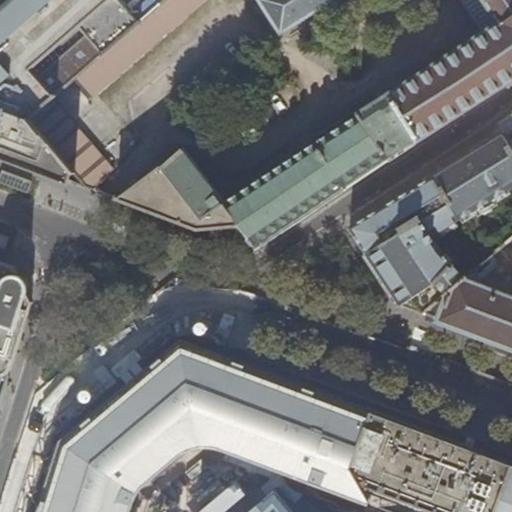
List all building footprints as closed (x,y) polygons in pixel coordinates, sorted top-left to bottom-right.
[(0,0),(0,36),(29,70),(78,28),(101,55),(155,8),(148,0),(0,0)] [(164,0),(155,8),(101,55),(80,74),(96,93),(202,0),(261,0),(282,31),(330,0),(164,0)] [(511,0),(463,0),(485,33),(227,202),(187,148),(163,165),(162,164),(116,198),(199,229),(237,226),(238,225),(248,237),(247,238),(251,244),(252,243),(256,247),(253,250),(254,252),(258,249),(296,224),(335,198),(385,165),(489,96),(511,80),(511,0)] [(29,70),(0,36),(0,154),(89,188),(29,119),(53,98),(29,70)] [(53,98),(29,119),(89,188),(90,188),(112,169),(53,98)] [(511,114),(499,123),(506,132),(502,134),(504,138),(511,131),(511,114)] [(511,186),(511,151),(504,138),(502,134),(469,155),(393,201),(349,228),(368,256),(391,291),(400,305),(415,311),(425,314),(465,278),(439,248),(433,235),(511,186)] [(45,176),(0,159),(0,249),(16,256),(45,176)] [(0,376),(2,377),(7,374),(9,372),(11,370),(28,314),(29,311),(32,302),(14,266),(0,261),(0,376)] [(465,278),(425,314),(511,346),(511,299),(463,281),(466,279),(465,278)] [(511,511),(511,453),(200,337),(174,340),(52,436),(27,511),(113,511),(122,484),(194,422),(438,511),(511,511)] [(280,511),(194,422),(122,484),(145,511),(280,511)]
